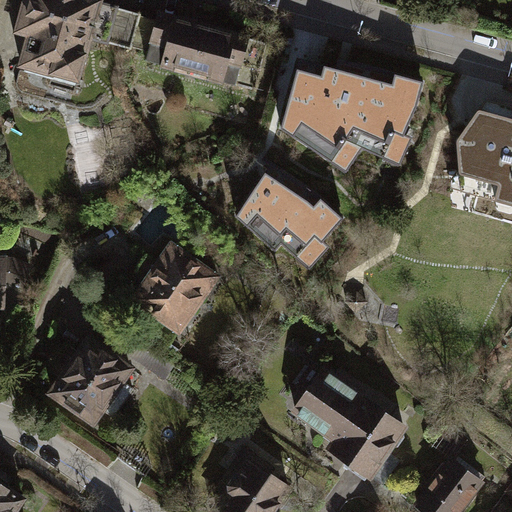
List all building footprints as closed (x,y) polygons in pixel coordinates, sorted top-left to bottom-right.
[(99,2),(93,0),(24,0),(16,31),(30,35),(22,65),(78,80),(91,35),(100,38),(109,7),(98,4),(99,2)] [(131,46),(140,16),(109,7),(100,38),(103,39),(101,48),(118,53),(121,43),(131,46)] [(255,91),(267,46),(159,15),(157,20),(149,51),(146,60),(255,91)] [(131,46),(149,51),(157,20),(140,16),(131,46)] [(400,176),(412,147),(405,144),(417,116),(423,92),(338,68),(336,78),(303,69),(297,89),(283,139),(348,180),(361,156),(400,176)] [(511,203),(511,109),(486,102),(456,137),(461,190),(511,203)] [(315,192),(271,162),(234,215),(273,249),(279,241),(307,267),(329,246),(321,239),(342,215),(315,192)] [(160,193),(143,181),(118,211),(139,225),(160,193)] [(178,328),(214,275),(171,246),(158,264),(146,256),(123,291),(178,328)] [(0,301),(2,302),(2,282),(21,288),(29,267),(13,260),(0,259),(0,301)] [(148,346),(122,329),(113,343),(139,360),(148,346)] [(79,352),(68,344),(50,370),(61,378),(51,391),(93,420),(101,407),(113,415),(132,387),(121,380),(130,368),(88,339),(79,352)] [(403,425),(322,369),(294,410),(325,431),(322,436),(333,443),(331,445),(370,472),(403,425)] [(273,467),(244,446),(206,500),(223,511),(270,511),(288,487),(268,473),(273,467)] [(457,511),(482,480),(451,456),(415,503),(427,511),(457,511)] [(12,511),(23,498),(0,481),(0,511),(12,511)]
